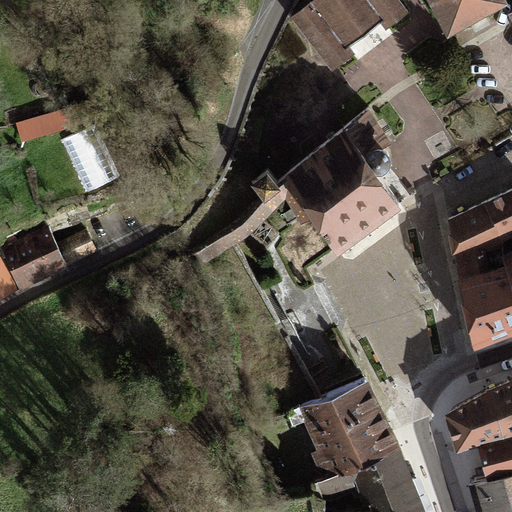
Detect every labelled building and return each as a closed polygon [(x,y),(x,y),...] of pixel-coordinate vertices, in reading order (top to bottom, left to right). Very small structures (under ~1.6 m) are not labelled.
[(403,8),(396,0),(314,0),(295,15),(331,63),(349,49),(346,45),(382,18),(385,22),(403,8)] [(431,0),(447,29),(502,0),(431,0)] [(388,140),(366,107),(328,138),(286,172),(312,211),(336,247),(398,201),(386,183),(377,169),(387,163),(388,157),(388,153),(387,150),(385,147),(381,144),(388,140)] [(266,167),(251,180),(261,193),(276,180),(266,167)] [(305,216),(312,211),(286,172),(276,180),(261,193),(244,211),(232,221),(191,251),(196,257),(250,217),(267,200),(284,184),(305,216)] [(483,192),(485,200),(498,237),(511,230),(511,178),(511,179),(504,182),(495,186),(483,192)] [(498,237),(485,200),(448,217),(459,276),(474,341),(511,326),(511,277),(504,254),(498,237)] [(56,242),(40,210),(0,225),(0,246),(19,284),(94,247),(85,228),(56,242)] [(0,293),(19,284),(0,246),(0,293)] [(511,374),(443,403),(457,448),(480,440),(511,435),(511,374)] [(396,442),(364,376),(316,396),(299,403),(289,407),(292,418),(304,414),(320,446),(317,448),(315,451),(315,453),(316,457),(318,459),(321,460),(326,460),(331,471),(396,442)] [(511,435),(480,440),(489,473),(511,466),(511,435)] [(424,511),(425,511),(396,442),(331,471),(313,478),(323,511),(375,502),(375,511),(424,511)] [(480,511),(511,511),(511,466),(489,473),(471,478),(480,511)]
